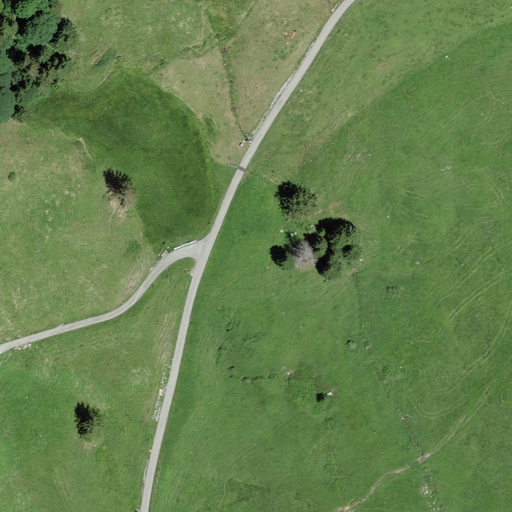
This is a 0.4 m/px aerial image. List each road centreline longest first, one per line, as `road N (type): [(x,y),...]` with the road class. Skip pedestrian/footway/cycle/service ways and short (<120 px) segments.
road 1 (unclassified): [(351,0),(257,131),(205,256),(146,511)]
road 2 (track): [(205,256),(167,250),(105,315),(0,351)]
